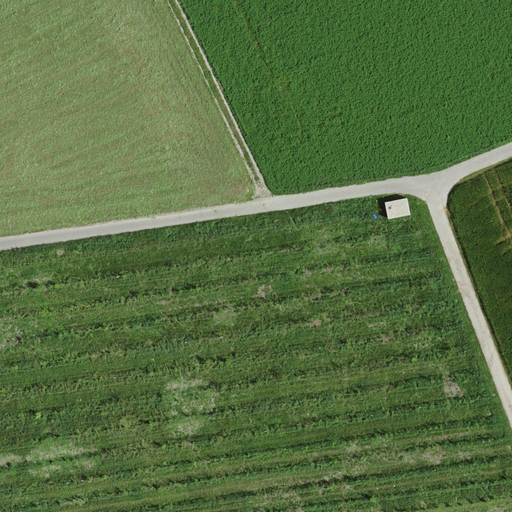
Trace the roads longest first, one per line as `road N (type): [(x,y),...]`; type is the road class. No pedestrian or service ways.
road 1 (track): [(511,149),(415,184),(0,242)]
road 2 (track): [(511,409),(430,181)]
road 3 (track): [(172,0),(268,204)]
